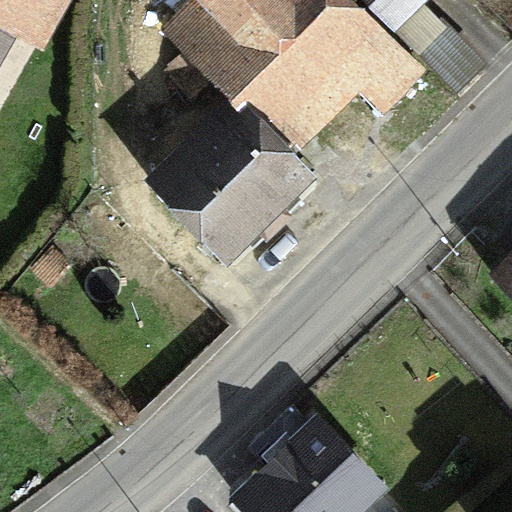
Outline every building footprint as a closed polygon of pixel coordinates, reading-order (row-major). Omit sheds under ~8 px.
[(35,41),(56,0),(0,0),(0,22),(8,27),(35,41)] [(195,61),(257,0),(196,0),(165,31),(180,45),(195,61)] [(341,65),(379,29),(350,0),(257,0),(195,61),(211,77),(236,103),(238,100),(272,134),(341,65)] [(363,0),(378,15),(392,0),(363,0)] [(459,89),(484,64),(444,25),(419,50),(459,89)] [(422,72),(379,29),(341,65),(384,109),(422,72)] [(211,77),(195,61),(180,45),(161,64),(191,96),(211,77)] [(310,173),(272,134),(238,100),(236,103),(154,183),(225,256),(266,216),(310,173)] [(511,260),(497,275),(511,291),(511,260)] [(238,494),(254,511),(357,511),(369,502),(377,511),(387,502),(379,493),(382,491),(319,421),(278,459),(238,494)]
